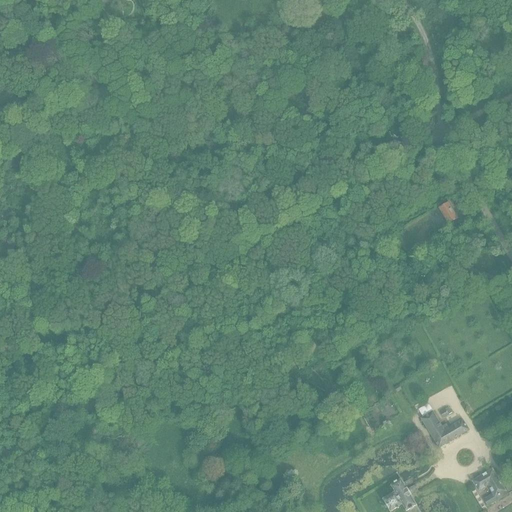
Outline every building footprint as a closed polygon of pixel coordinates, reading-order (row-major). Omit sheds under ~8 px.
[(448,223),(457,218),(448,202),(438,208),(448,223)] [(444,417),(452,412),(448,406),(440,411),(444,417)] [(438,447),(468,430),(462,419),(448,428),(446,424),(441,427),(432,411),(421,418),(438,447)] [(491,503),(507,494),(491,469),(472,481),(478,491),(487,486),(491,492),(486,495),(491,503)] [(411,495),(417,492),(413,485),(406,489),(401,480),(391,486),(394,492),(382,499),(390,511),(402,505),(405,511),(406,511),(407,511),(418,511),(419,511),(415,504),(416,504),(411,495)]
